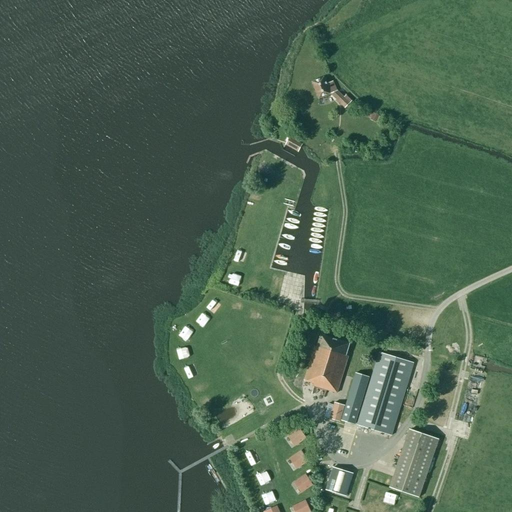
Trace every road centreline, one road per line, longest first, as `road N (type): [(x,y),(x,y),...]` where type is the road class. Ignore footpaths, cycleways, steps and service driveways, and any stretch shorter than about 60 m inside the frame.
road 1 (track): [(439,309),(341,292),(337,158)]
road 2 (track): [(289,267),(294,321),(278,360),(282,385),(308,405)]
road 3 (track): [(447,435),(468,339),(460,293)]
road 4 (unclassified): [(511,269),(443,305),(427,350)]
road 5 (track): [(413,423),(452,437),(428,511)]
